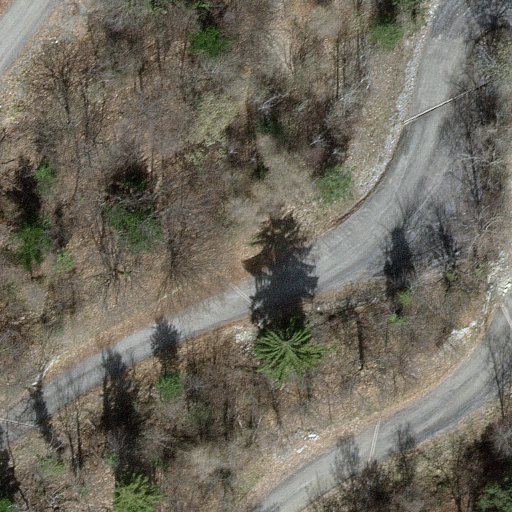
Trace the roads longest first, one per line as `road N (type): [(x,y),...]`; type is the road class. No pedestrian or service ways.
road 1 (track): [(0,428),(95,357),(358,241),(410,158),(448,26),(470,0)]
road 2 (track): [(511,322),(468,384),(327,461),(260,511)]
